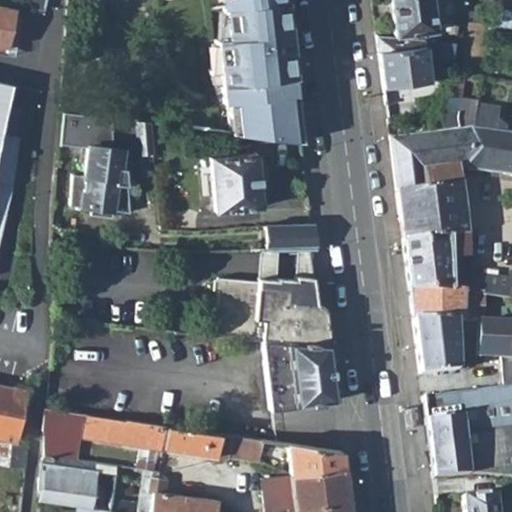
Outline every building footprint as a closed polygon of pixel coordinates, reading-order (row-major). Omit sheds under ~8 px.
[(232,133),(302,142),(296,93),(289,94),(287,77),(294,76),(290,47),(286,47),(284,33),(288,32),(284,0),(280,1),(279,0),(225,0),(227,5),(222,6),(226,38),(215,40),(223,103),(228,102),(232,133)] [(434,31),(429,0),(388,0),(394,36),(434,31)] [(0,45),(6,47),(14,8),(0,5),(0,45)] [(511,11),(492,8),(491,18),(511,21),(511,11)] [(455,42),(375,34),(382,87),(427,81),(424,53),(452,56),(455,42)] [(450,72),(446,98),(458,100),(460,100),(464,74),(450,72)] [(296,93),(294,76),(287,77),(289,94),(296,93)] [(0,133),(11,87),(0,84),(0,246),(12,192),(25,139),(0,133)] [(393,104),(395,121),(441,116),(456,115),(458,100),(446,98),(393,104)] [(472,128),(476,102),(460,100),(458,100),(456,115),(456,119),(458,129),(472,128)] [(88,213),(110,216),(111,209),(128,211),(124,168),(121,168),(123,149),(114,148),(111,118),(63,112),(59,143),(86,147),(82,175),(70,174),(68,204),(89,207),(88,213)] [(441,116),(443,132),(389,138),(395,190),(430,186),(430,170),(458,167),(458,169),(466,169),(472,128),(458,129),(456,119),(456,115),(441,116)] [(151,123),(136,121),(139,151),(154,149),(151,123)] [(511,175),(511,134),(472,128),(466,169),(511,175)] [(259,206),(255,153),(209,156),(213,209),(259,206)] [(511,279),(466,275),(466,235),(458,169),(458,167),(430,170),(430,186),(395,190),(402,242),(445,237),(451,292),(460,293),(471,294),(511,299),(511,279)] [(316,249),(312,226),(312,224),(293,225),(265,226),(265,248),(279,248),(297,249),(309,249),(316,249)] [(445,237),(402,242),(408,287),(451,292),(445,237)] [(258,279),(277,281),(277,278),(279,248),(265,248),(262,248),(258,279)] [(312,303),(317,304),(309,249),(297,249),(295,275),(310,279),(312,303)] [(261,336),(327,341),(323,306),(317,304),(312,303),(310,279),(295,275),(295,280),(277,278),(277,281),(258,279),(258,283),(219,280),(215,332),(261,336)] [(412,319),(452,322),(460,322),(461,322),(475,323),(480,323),(480,315),(471,314),(460,313),(460,293),(451,292),(408,287),(412,319)] [(460,293),(460,313),(471,314),(471,294),(460,293)] [(452,322),(412,319),(420,374),(457,370),(452,322)] [(511,354),(511,324),(480,323),(475,323),(474,356),(511,354)] [(269,406),(335,400),(327,341),(261,336),(269,406)] [(0,436),(16,440),(24,388),(0,383),(0,436)] [(422,397),(433,477),(471,472),(507,476),(511,443),(511,386),(461,392),(426,396),(422,397)] [(40,435),(38,451),(38,452),(55,454),(60,408),(42,405),(40,435)] [(413,423),(411,406),(407,407),(403,407),(405,424),(413,423)] [(60,408),(55,454),(79,458),(83,437),(87,412),(60,408)] [(160,470),(163,447),(165,425),(87,412),(83,437),(139,445),(136,467),(160,470)] [(163,447),(221,455),(223,433),(165,425),(163,447)] [(226,455),(259,459),(262,439),(223,433),(221,455),(226,455)] [(0,463),(25,467),(26,443),(26,442),(16,440),(0,436),(0,463)] [(290,472),(344,470),(341,452),(287,443),(290,472)] [(37,496),(37,497),(106,510),(108,510),(110,502),(115,471),(111,470),(111,463),(79,458),(55,454),(38,452),(39,464),(37,496)] [(294,511),(349,511),(344,470),(290,472),(260,475),(264,511),(272,511),(290,510),(287,492),(292,492),(294,511)] [(147,511),(213,511),(216,498),(164,491),(165,479),(159,478),(148,476),(146,491),(150,492),(147,511)] [(493,511),(491,492),(459,493),(461,511),(493,511)] [(110,502),(108,510),(122,511),(127,511),(128,504),(110,502)]
